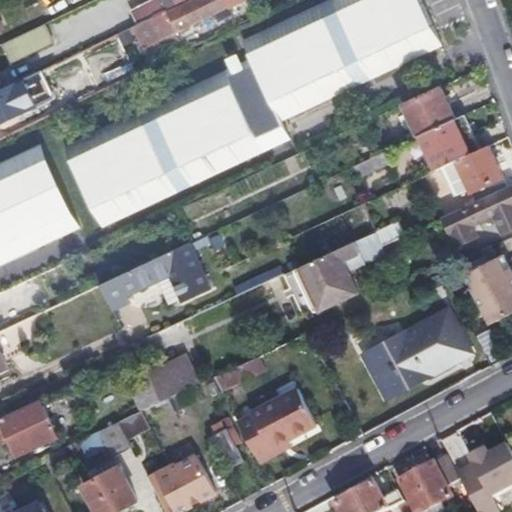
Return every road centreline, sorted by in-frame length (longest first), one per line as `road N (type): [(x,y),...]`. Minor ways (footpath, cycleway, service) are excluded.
road 1 (residential): [(265,511),(511,380)]
road 2 (unknown): [(0,417),(162,343)]
